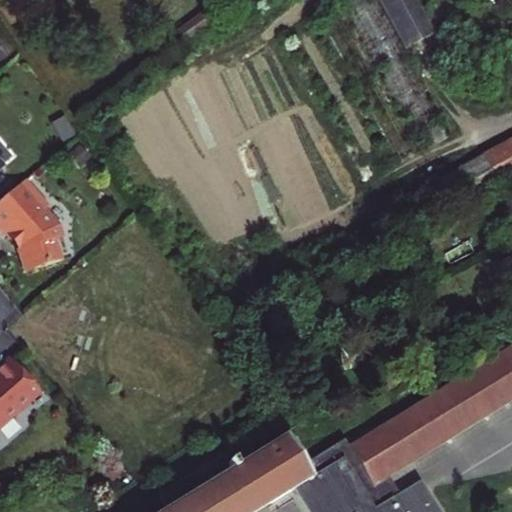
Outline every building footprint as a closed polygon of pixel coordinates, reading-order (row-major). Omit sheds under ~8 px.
[(348,0),(341,4),(354,25),(373,13),(365,0),(348,0)] [(435,35),(415,0),(377,0),(406,51),(435,35)] [(198,14),(175,31),(183,42),(206,25),(198,14)] [(353,155),(376,143),(350,94),(327,106),(353,155)] [(511,137),(468,161),(485,190),(511,175),(511,137)] [(47,208),(24,181),(0,202),(0,235),(3,239),(8,235),(15,242),(20,248),(24,250),(28,249),(33,268),(57,262),(52,243),(55,240),(56,236),(56,232),(56,228),(42,212),(47,208)] [(229,463),(170,501),(177,511),(268,511),(301,492),(312,511),(437,511),(421,484),(376,510),(367,495),(432,456),(511,407),(511,352),(343,454),(348,462),(314,483),(289,444),(242,474),(238,468),(234,470),(229,463)] [(0,428),(39,394),(9,360),(0,367),(0,428)]
